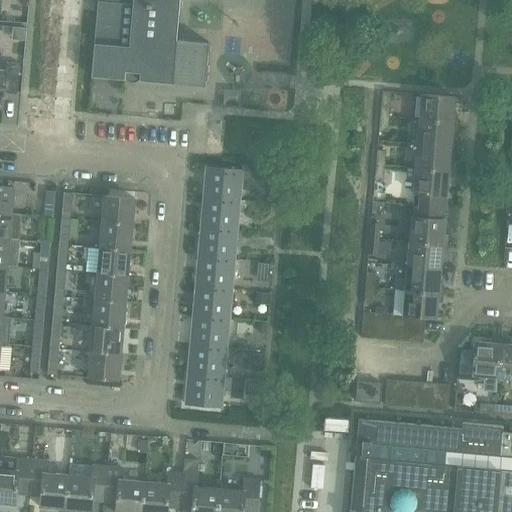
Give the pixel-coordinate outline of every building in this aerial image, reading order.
[(97,0),(91,76),(124,79),(124,71),(139,72),(139,80),(171,83),(204,86),(208,43),(175,40),(178,0),(97,0)] [(12,27),(12,39),(24,40),(25,28),(12,27)] [(0,104),(2,104),(3,93),(16,94),(19,64),(5,63),(5,70),(0,69),(0,104)] [(223,107),(239,108),(240,93),(225,92),(223,107)] [(381,92),(379,116),(388,117),(389,104),(390,92),(381,92)] [(421,95),(419,119),(455,122),(455,113),(453,112),(454,98),(421,95)] [(379,116),(378,132),(387,132),(388,117),(379,116)] [(419,119),(416,143),(450,146),(451,132),(454,132),(455,122),(419,119)] [(416,143),(414,167),(451,170),(451,161),(449,161),(450,146),(416,143)] [(376,150),(375,165),(379,165),(384,165),(385,151),(376,150)] [(375,165),(374,180),(383,181),(384,165),(379,165),(375,165)] [(205,167),(203,195),(239,198),(242,170),(205,167)] [(418,195),(417,206),(443,208),(444,196),(446,196),(448,180),(450,180),(451,170),(414,167),(412,195),(418,195)] [(0,186),(0,213),(11,214),(13,188),(0,186)] [(270,187),(270,201),(284,201),(285,188),(270,187)] [(46,191),(44,217),(52,218),(55,191),(46,191)] [(63,192),(60,219),(69,219),(71,193),(63,192)] [(203,195),(200,225),(236,229),(239,198),(203,195)] [(103,196),(101,222),(131,225),(134,199),(103,196)] [(409,216),(407,242),(444,245),(445,236),(443,235),(444,220),(442,220),(443,208),(417,206),(416,217),(409,216)] [(0,239),(8,240),(17,241),(20,215),(11,214),(0,213),(0,239)] [(44,217),(42,243),(50,244),(52,218),(44,217)] [(60,219),(58,245),(66,245),(69,219),(60,219)] [(101,222),(99,248),(129,251),(131,225),(101,222)] [(370,224),(369,239),(378,239),(379,225),(370,224)] [(200,225),(198,254),(234,258),(236,229),(200,225)] [(268,234),(267,246),(275,246),(276,235),(268,234)] [(0,239),(0,265),(6,266),(8,240),(0,239)] [(378,240),(378,239),(369,239),(367,254),(377,255),(377,248),(380,249),(387,244),(387,241),(378,240)] [(407,242),(405,267),(439,269),(441,254),(443,254),(444,245),(407,242)] [(31,268),(39,269),(48,270),(50,244),(42,243),(41,252),(32,252),(31,268)] [(58,245),(56,270),(64,271),(66,245),(58,245)] [(99,248),(96,274),(127,276),(129,251),(99,248)] [(198,254),(195,284),(231,287),(234,258),(198,254)] [(258,263),(257,276),(269,277),(270,264),(258,263)] [(396,277),(395,289),(440,292),(440,284),(438,284),(439,269),(405,267),(404,277),(396,277)] [(39,269),(37,295),(45,296),(48,270),(39,269)] [(56,270),(53,297),(62,297),(64,271),(56,270)] [(366,272),(365,287),(374,287),(375,273),(366,272)] [(96,274),(94,300),(124,303),(127,276),(96,274)] [(195,284),(192,311),(229,313),(231,287),(195,284)] [(372,303),(374,287),(365,287),(363,303),(372,303)] [(403,290),(401,315),(413,316),(425,317),(435,318),(436,302),(439,302),(440,293),(403,290)] [(256,292),(255,304),(268,305),(269,293),(256,292)] [(37,295),(35,321),(43,322),(45,296),(37,295)] [(53,297),(51,323),(73,325),(73,324),(59,323),(62,297),(53,297)] [(94,300),(92,326),(122,329),(124,303),(94,300)] [(192,311),(190,341),(226,344),(229,313),(192,311)] [(360,337),(373,338),(375,313),(363,312),(360,337)] [(375,313),(373,338),(385,340),(387,314),(375,313)] [(387,314),(385,340),(397,341),(400,315),(387,314)] [(400,315),(397,341),(410,342),(413,316),(401,315),(400,315)] [(413,316),(410,342),(423,343),(425,317),(413,316)] [(35,321),(32,347),(41,348),(43,322),(35,321)] [(51,323),(49,348),(57,349),(59,332),(72,333),(73,325),(51,323)] [(258,323),(257,332),(265,333),(266,324),(258,323)] [(92,326),(89,352),(120,355),(122,329),(92,326)] [(190,341),(187,373),(223,375),(226,344),(190,341)] [(460,350),(458,372),(471,373),(471,375),(485,377),(483,391),(496,392),(497,378),(500,342),(490,341),(490,343),(474,342),(473,351),(460,350)] [(500,342),(497,378),(511,379),(511,345),(509,345),(509,343),(500,342)] [(32,347),(30,373),(38,374),(41,348),(32,347)] [(49,348),(46,375),(55,375),(57,349),(49,348)] [(89,352),(87,378),(117,381),(120,355),(89,352)] [(248,353),(247,366),(261,367),(262,354),(248,353)] [(187,373),(184,404),(220,407),(223,375),(187,373)] [(384,405),(396,406),(398,381),(386,380),(384,405)] [(398,381),(396,406),(410,407),(411,382),(398,381)] [(245,382),(244,394),(257,395),(258,383),(245,382)] [(381,384),(357,382),(355,401),(379,403),(381,384)] [(411,382),(410,407),(421,408),(423,383),(411,382)] [(423,383),(421,408),(433,409),(436,384),(423,383)] [(436,384),(433,409),(447,410),(449,385),(436,384)] [(478,413),(494,415),(495,404),(479,403),(478,413)] [(495,404),(494,415),(509,416),(510,406),(495,404)] [(349,511),(511,511),(511,432),(501,432),(501,426),(493,426),(481,425),(462,423),(462,428),(358,419),(356,443),(361,444),(360,456),(354,456),(354,464),(353,471),(349,511)] [(0,469),(0,503),(15,505),(16,495),(27,496),(30,460),(16,458),(15,471),(0,469)] [(143,482),(140,511),(166,511),(167,508),(179,509),(183,459),(182,459),(181,473),(169,472),(167,484),(143,482)] [(183,459),(179,509),(191,510),(190,511),(216,511),(219,488),(194,486),(197,460),(183,459)] [(30,460),(27,496),(40,497),(39,507),(65,509),(68,475),(44,473),(45,461),(30,460)] [(68,475),(65,509),(90,511),(91,501),(103,502),(106,466),(92,465),(91,477),(68,475)] [(106,466),(103,502),(115,503),(114,511),(140,511),(143,482),(120,480),(121,468),(106,466)] [(219,488),(216,511),(255,511),(259,480),(243,479),(242,490),(219,488)]
